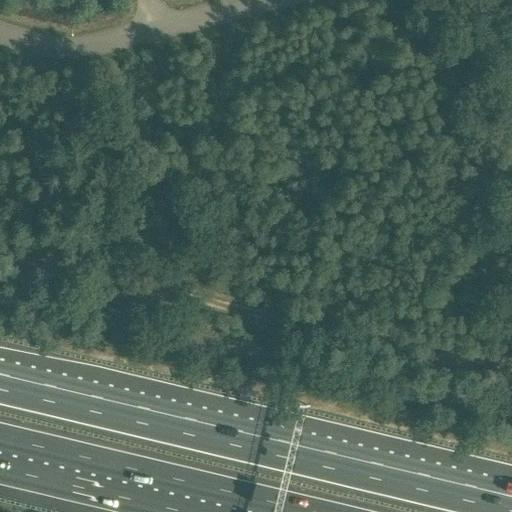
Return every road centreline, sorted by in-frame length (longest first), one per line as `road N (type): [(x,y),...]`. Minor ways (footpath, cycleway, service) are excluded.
road 1 (track): [(0,254),(511,374)]
road 2 (motorway): [(511,501),(0,382)]
road 3 (track): [(161,28),(150,153),(192,299)]
road 4 (motorway): [(0,456),(236,511)]
